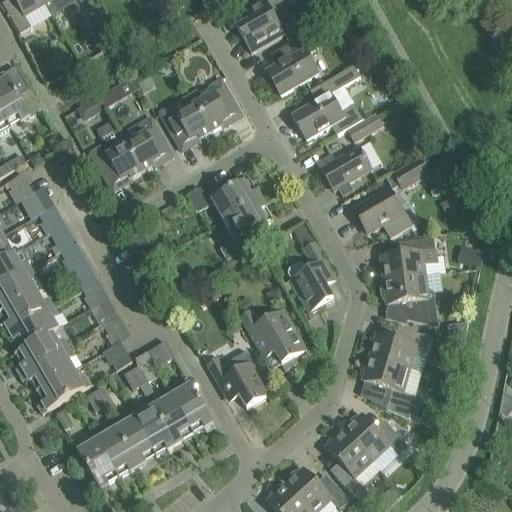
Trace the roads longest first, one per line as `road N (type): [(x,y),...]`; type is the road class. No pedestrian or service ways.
road 1 (residential): [(258,468),(328,414),(356,287),(349,259),(273,140)]
road 2 (residential): [(258,468),(174,337),(140,326),(95,242)]
road 3 (residential): [(422,511),(467,448),(511,245)]
road 4 (residential): [(95,242),(273,140)]
road 5 (residential): [(273,140),(201,14)]
